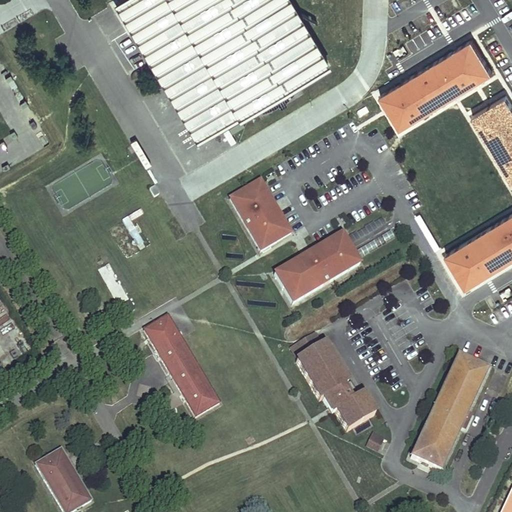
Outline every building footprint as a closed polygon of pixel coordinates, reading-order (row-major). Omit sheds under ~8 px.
[(159,57),(125,0),(121,0),(115,4),(197,144),(207,138),(174,82),(169,84),(155,60),(159,57)] [(174,82),(207,138),(328,66),(289,0),(125,0),(159,57),(155,60),(169,84),(174,82)] [(401,127),(493,72),(473,39),(381,94),(401,127)] [(474,115),(511,178),(511,102),(507,95),(474,115)] [(291,235),(260,182),(229,200),(260,253),(291,235)] [(511,213),(446,253),(466,286),(511,259),(511,213)] [(109,230),(126,259),(145,248),(127,218),(109,230)] [(292,306),(359,266),(341,236),(274,276),(292,306)] [(131,280),(143,307),(168,296),(156,269),(131,280)] [(500,293),(503,301),(511,296),(511,292),(510,288),(500,293)] [(169,318),(145,333),(195,417),(219,402),(169,318)] [(313,335),(290,349),(298,361),(295,363),(319,402),(322,400),(331,415),(334,413),(346,433),(374,417),(362,396),(359,398),(350,383),(346,385),(323,346),(321,348),(313,335)] [(440,473),(487,372),(457,358),(410,459),(440,473)] [(382,440),(373,435),(367,447),(376,452),(382,440)] [(61,451),(36,466),(63,511),(74,511),(91,502),(61,451)]
